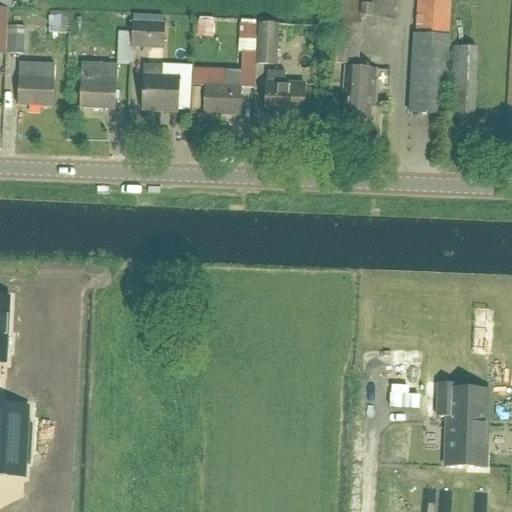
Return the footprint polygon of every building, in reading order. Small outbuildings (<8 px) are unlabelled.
[(0,0),(0,8),(10,9),(11,0),(0,0)] [(358,67),(361,19),(394,21),(395,0),(336,0),(336,16),(333,16),(329,65),(358,67)] [(414,36),(409,114),(443,116),(449,0),(417,0),(416,36),(414,36)] [(43,17),(25,17),(25,27),(48,27),(48,35),(69,35),(69,13),(43,13),(43,17)] [(131,48),(164,50),(165,24),(162,24),(163,18),(133,16),(131,48)] [(219,41),(218,24),(200,25),(201,42),(219,41)] [(258,24),(256,66),(277,67),(278,25),(258,24)] [(25,28),(8,28),(6,56),(23,57),(25,28)] [(255,81),(256,44),(242,43),(241,81),(255,81)] [(477,49),(453,47),(450,117),(474,118),(477,49)] [(81,64),(80,82),(79,110),(115,111),(117,66),(102,65),(81,64)] [(143,67),(141,112),(177,114),(178,79),(161,78),(161,68),(143,67)] [(375,83),(376,71),(345,69),(343,94),(346,94),(344,127),(369,129),(370,109),(375,110),(376,91),(371,91),(372,83),(375,83)] [(204,88),(204,116),(239,117),(240,72),(225,71),(224,89),(204,88)] [(268,72),(266,118),(303,119),(304,85),(285,85),(285,73),(268,72)] [(18,80),(17,107),(53,109),(54,81),(18,80)] [(10,299),(0,298),(0,364),(6,365),(10,299)] [(473,356),(489,357),(491,313),(475,312),(473,356)] [(438,385),(437,419),(447,420),(445,470),(465,470),(468,390),(456,390),(456,386),(438,385)] [(468,390),(465,470),(485,471),(488,391),(468,390)] [(0,406),(0,476),(23,478),(27,408),(0,406)]
